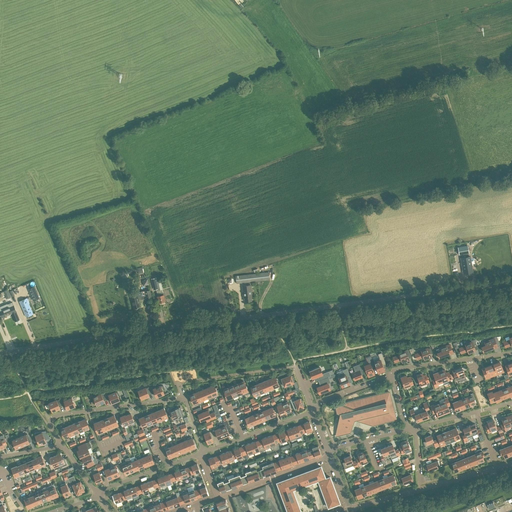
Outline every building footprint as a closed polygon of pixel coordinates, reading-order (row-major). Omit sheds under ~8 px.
[(511,111),(485,117),(486,123),(490,122),(491,126),(511,121),(511,111)] [(499,190),(480,192),(481,199),(500,197),(499,190)] [(485,233),(491,232),(487,207),(473,209),(476,234),(485,233)] [(458,248),(459,256),(469,254),(468,247),(458,248)] [(462,258),(463,271),(472,269),(470,257),(462,258)] [(238,276),(236,277),(236,283),(269,279),(269,272),(238,276)] [(251,285),(242,286),(243,298),(244,298),(245,302),(251,301),(251,297),(252,297),(251,285)] [(34,287),(28,289),(34,301),(39,298),(34,287)] [(138,295),(131,297),(133,309),(141,307),(139,301),(140,301),(140,300),(146,298),(146,297),(144,292),(144,291),(138,293),(138,295)] [(165,301),(163,292),(157,294),(159,302),(165,301)] [(27,298),(20,302),(26,317),(33,314),(29,303),(27,298)] [(12,302),(0,307),(0,312),(1,314),(2,317),(11,313),(15,322),(20,320),(16,311),(14,306),(12,302)] [(486,345),(482,347),(483,352),(493,348),(494,348),(497,347),(494,338),(484,342),(486,345)] [(466,346),(459,348),(461,353),(468,351),(468,352),(475,349),(472,341),(465,344),(466,346)] [(441,351),(437,353),(439,358),(449,354),(453,353),(450,344),(440,348),(441,351)] [(422,352),(415,354),(417,359),(424,357),(424,358),(431,356),(430,354),(432,353),(430,348),(428,348),(427,347),(421,350),(422,352)] [(400,355),(393,357),(395,362),(401,360),(402,361),(408,359),(405,350),(399,353),(400,355)] [(379,358),(373,361),(378,373),(385,370),(382,363),(385,362),(381,353),(378,354),(379,358)] [(369,364),(364,366),(368,377),(374,374),(372,368),(375,367),(372,361),(368,363),(369,364)] [(499,361),(490,365),(495,375),(503,372),(499,361)] [(356,372),(352,373),(354,380),(362,377),(360,372),(363,371),(360,364),(353,367),(356,372)] [(490,365),(482,368),(486,379),(495,375),(490,365)] [(320,367),(309,371),(312,378),(319,375),(320,380),(328,377),(331,376),(329,371),(322,374),(320,367)] [(461,367),(452,370),(456,381),(459,380),(460,382),(466,380),(461,367)] [(344,372),(338,375),(342,387),(349,384),(347,377),(350,376),(347,368),(343,370),(344,372)] [(445,370),(439,372),(443,382),(444,385),(449,382),(449,380),(452,379),(451,379),(450,374),(449,373),(447,374),(446,373),(445,370)] [(436,380),(433,382),(435,387),(438,386),(437,384),(443,382),(439,372),(433,374),(436,380)] [(423,373),(417,376),(418,379),(417,379),(418,379),(420,384),(419,384),(419,385),(420,384),(420,386),(426,383),(427,386),(430,384),(429,382),(426,375),(424,376),(423,373)] [(292,376),(291,376),(291,375),(285,377),(284,374),(278,376),(280,382),(282,381),(284,386),(294,382),(293,381),(294,381),(292,376)] [(406,375),(400,378),(402,381),(401,381),(402,381),(404,386),(403,386),(403,387),(404,386),(404,388),(413,384),(410,377),(408,378),(406,375)] [(271,378),(270,379),(274,388),(279,386),(277,381),(278,381),(277,378),(276,378),(275,377),(272,378),(272,379),(271,379),(271,378)] [(330,390),(328,384),(331,383),(328,377),(320,380),(322,385),(317,387),(319,394),(330,390)] [(266,380),(265,381),(269,390),(274,388),(270,379),(267,380),(267,381),(266,380)] [(244,381),(239,383),(243,393),(244,395),(249,393),(247,388),(246,386),(244,381)] [(262,382),(261,383),(264,392),(269,390),(265,381),(263,382),(263,383),(262,383),(262,382)] [(235,385),(234,385),(238,395),(243,393),(239,383),(237,384),(237,383),(235,384),(235,385)] [(257,384),(256,385),(260,394),(264,392),(261,383),(258,384),(257,385),(257,384)] [(149,388),(151,393),(152,394),(154,393),(156,397),(164,394),(162,390),(164,389),(163,385),(161,386),(161,385),(153,389),(152,387),(149,388)] [(214,385),(209,387),(212,396),(217,394),(214,385)] [(230,387),(229,387),(233,397),(238,395),(234,385),(232,386),(230,386),(230,387)] [(251,389),(250,389),(252,392),(253,392),(254,396),(257,395),(259,397),(261,396),(260,394),(256,385),(255,385),(255,386),(254,386),(251,387),(251,389)] [(146,387),(138,391),(141,399),(149,396),(148,394),(151,393),(149,388),(149,387),(146,388),(146,387)] [(209,387),(204,389),(208,398),(210,397),(211,399),(213,398),(212,396),(209,387)] [(229,387),(224,389),(226,394),(225,394),(226,397),(227,397),(228,399),(233,397),(229,387)] [(204,389),(199,391),(203,400),(208,398),(204,389)] [(111,390),(104,391),(104,393),(105,394),(107,399),(107,400),(110,399),(112,403),(120,400),(118,396),(119,395),(117,392),(116,392),(116,391),(112,393),(111,390)] [(199,391),(195,393),(198,402),(203,400),(199,391)] [(492,391),(487,393),(491,403),(496,401),(493,393),(492,391)] [(389,392),(335,405),(337,413),(342,415),(336,435),(351,431),(355,419),(372,425),(396,419),(389,392)] [(101,394),(93,397),(97,405),(104,402),(104,400),(107,399),(105,394),(104,393),(101,394)] [(195,393),(190,395),(193,404),(198,402),(195,393)] [(471,396),(467,397),(470,405),(471,405),(475,404),(475,403),(474,400),(475,400),(473,393),(470,394),(471,396)] [(63,399),(60,400),(62,405),(62,406),(65,405),(67,409),(75,406),(71,398),(64,401),(63,399)] [(293,398),(290,399),(293,407),(296,406),(298,409),(303,407),(303,406),(304,406),(303,402),(302,403),(300,398),(294,400),(293,398)] [(445,401),(440,404),(443,413),(449,411),(447,405),(450,404),(447,398),(444,399),(445,401)] [(49,404),(47,404),(48,408),(50,407),(52,411),(60,408),(59,407),(62,405),(60,400),(60,399),(57,401),(56,400),(49,403),(49,404)] [(462,399),(458,401),(461,409),(465,407),(465,408),(466,407),(462,399)] [(458,401),(453,403),(456,411),(460,410),(460,409),(461,409),(458,401)] [(288,402),(282,404),(286,413),(287,413),(287,414),(291,412),(292,411),(290,407),(291,407),(289,404),(288,402)] [(424,407),(419,409),(423,419),(428,416),(426,410),(429,409),(429,410),(426,403),(423,404),(424,407)] [(282,404),(277,406),(278,409),(277,409),(279,412),(281,415),(280,415),(281,416),(284,415),(283,415),(286,413),(282,404)] [(434,405),(431,406),(433,412),(436,411),(438,416),(443,413),(440,404),(434,406),(434,405)] [(180,406),(175,408),(179,419),(181,419),(180,416),(184,415),(180,406)] [(171,410),(170,411),(174,420),(177,419),(178,420),(179,419),(175,408),(174,408),(174,407),(170,408),(171,410)] [(272,407),(267,409),(271,417),(271,418),(275,417),(274,416),(275,415),(275,414),(275,413),(274,413),(272,407)] [(168,417),(164,408),(159,410),(163,419),(168,417)] [(413,409),(410,411),(412,416),(412,415),(414,414),(417,421),(423,419),(419,409),(413,411),(413,409)] [(163,419),(159,410),(154,412),(158,421),(163,419)] [(208,410),(198,414),(200,421),(206,419),(207,422),(216,418),(214,412),(210,414),(208,410)] [(158,421),(154,412),(149,414),(153,424),(158,421)] [(129,413),(125,415),(130,426),(131,425),(131,423),(134,421),(131,413),(129,414),(129,413)] [(153,424),(149,414),(144,416),(148,426),(153,424)] [(114,415),(109,417),(113,427),(118,425),(117,422),(118,422),(117,420),(116,420),(114,415)] [(125,415),(120,417),(124,426),(127,424),(128,426),(130,426),(125,415)] [(230,427),(225,415),(222,416),(224,421),(224,422),(224,423),(219,425),(220,428),(224,437),(227,436),(227,435),(229,435),(227,428),(230,427)] [(249,415),(244,417),(245,418),(248,426),(249,428),(251,426),(251,425),(253,425),(250,417),(249,415)] [(141,419),(139,419),(142,428),(148,426),(144,416),(141,418),(141,417),(140,418),(141,418),(141,419)] [(504,425),(501,426),(503,432),(506,431),(505,428),(511,426),(507,416),(501,418),(504,425)] [(105,419),(104,419),(108,429),(113,427),(109,417),(107,418),(107,417),(105,418),(105,419)] [(81,421),(80,421),(84,430),(89,428),(87,424),(88,423),(87,420),(86,421),(85,419),(82,420),(82,421),(81,421)] [(100,421),(99,421),(103,431),(108,429),(104,419),(102,420),(100,420),(100,421)] [(488,424),(485,425),(488,432),(497,429),(493,419),(487,421),(488,424)] [(76,423),(75,423),(79,432),(84,430),(80,421),(77,422),(78,423),(77,423),(76,423)] [(99,421),(94,423),(96,428),(95,429),(96,431),(97,431),(98,433),(103,431),(99,421)] [(301,424),(300,424),(304,433),(306,432),(307,433),(313,431),(312,430),(311,428),(312,428),(310,424),(309,422),(309,421),(304,423),(301,424)] [(72,424),(71,425),(74,434),(79,432),(75,423),(73,424),(73,425),(72,425),(72,424)] [(297,426),(292,427),(296,439),(301,437),(300,435),(301,435),(301,434),(304,433),(300,424),(300,425),(297,426)] [(474,424),(468,426),(472,436),(478,434),(479,436),(482,435),(479,428),(479,429),(477,430),(474,424)] [(67,426),(66,427),(70,436),(74,434),(71,425),(68,426),(68,427),(67,427),(67,426)] [(462,435),(465,442),(468,441),(468,440),(473,438),(472,436),(468,426),(463,428),(465,435),(463,436),(462,435)] [(62,431),(61,431),(62,434),(63,434),(65,438),(70,436),(66,427),(65,427),(65,428),(64,428),(61,429),(62,431)] [(284,431),(287,439),(290,438),(290,439),(295,437),(296,439),(292,427),(287,429),(287,430),(284,431)] [(220,428),(215,430),(216,433),(215,433),(216,435),(218,439),(221,438),(221,439),(224,437),(220,428)] [(456,428),(451,430),(455,440),(460,438),(456,428)] [(449,431),(446,432),(450,442),(455,440),(451,430),(449,431)] [(39,432),(35,433),(35,435),(36,438),(35,439),(36,442),(38,441),(39,444),(44,444),(44,443),(43,443),(46,441),(45,440),(50,438),(45,431),(42,432),(39,434),(39,432)] [(276,434),(275,434),(278,442),(281,441),(282,442),(287,440),(287,439),(284,431),(279,432),(279,433),(276,434)] [(209,432),(204,434),(205,437),(204,437),(206,441),(208,444),(208,443),(209,444),(213,443),(212,442),(213,441),(209,432)] [(446,432),(442,434),(446,444),(450,442),(446,432)] [(26,434),(19,437),(22,445),(29,443),(29,441),(30,441),(27,434),(26,435),(26,434)] [(272,435),(267,437),(270,446),(276,444),(276,443),(278,442),(275,434),(272,435)] [(426,441),(423,442),(426,448),(434,444),(435,447),(438,446),(436,439),(436,440),(433,441),(431,434),(425,437),(426,441)] [(439,434),(437,436),(441,446),(446,444),(442,434),(441,434),(440,435),(439,434)] [(22,445),(19,437),(13,440),(12,439),(9,441),(12,447),(15,445),(16,448),(22,445)] [(191,437),(187,439),(187,440),(191,449),(192,448),(193,450),(196,448),(196,447),(195,446),(192,438),(191,437)] [(259,440),(263,452),(266,450),(265,448),(270,446),(267,437),(262,439),(259,440)] [(187,440),(183,442),(187,451),(191,449),(187,440)] [(255,441),(250,443),(254,453),(259,451),(260,453),(263,452),(259,440),(258,440),(255,442),(255,441)] [(402,445),(399,447),(402,454),(411,450),(407,440),(401,443),(402,445)] [(79,449),(77,450),(80,458),(82,457),(90,454),(88,449),(92,447),(89,442),(78,446),(79,449)] [(183,442),(178,443),(182,453),(187,451),(183,442)] [(178,443),(174,445),(178,454),(182,453),(178,443)] [(242,446),(245,455),(248,454),(248,455),(254,453),(250,443),(245,445),(242,446)] [(386,446),(390,456),(391,459),(400,455),(397,449),(397,450),(395,451),(392,444),(386,446)] [(174,445),(170,447),(173,456),(178,454),(174,445)] [(312,448),(309,450),(313,458),(316,457),(321,455),(320,452),(319,448),(318,446),(318,445),(312,448)] [(238,448),(234,449),(237,458),(237,459),(243,457),(242,456),(245,455),(242,446),(241,446),(242,447),(238,448)] [(380,455),(383,462),(385,461),(386,461),(385,458),(390,456),(386,446),(381,449),(383,455),(381,456),(380,455)] [(170,447),(165,449),(169,458),(173,456),(170,447)] [(506,447),(499,450),(501,454),(503,454),(504,457),(508,456),(509,456),(506,447)] [(230,451),(225,452),(229,462),(234,460),(234,459),(237,458),(234,449),(233,449),(233,450),(230,451)] [(481,449),(475,451),(476,454),(479,462),(480,462),(484,460),(482,456),(484,456),(482,451),(481,449)] [(306,450),(301,452),(304,461),(309,460),(309,459),(312,458),(313,458),(309,450),(307,451),(306,450)] [(149,452),(145,454),(149,465),(154,463),(149,452)] [(217,455),(217,456),(220,464),(223,463),(223,464),(229,462),(225,452),(220,454),(220,455),(217,456),(217,455)] [(295,455),(293,456),(296,464),(299,463),(304,461),(301,452),(295,454),(295,455)] [(359,457),(356,458),(359,465),(367,462),(363,452),(358,454),(359,457)] [(61,454),(55,456),(60,467),(67,464),(64,459),(63,459),(62,459),(63,458),(61,454)] [(82,458),(81,459),(83,463),(84,462),(85,464),(89,463),(90,466),(98,463),(96,457),(92,459),(90,454),(82,457),(82,458)] [(144,457),(141,458),(144,466),(149,464),(149,465),(145,454),(143,454),(144,457)] [(476,454),(471,456),(474,464),(479,462),(476,454)] [(345,461),(342,463),(345,469),(353,465),(354,468),(358,467),(355,460),(355,461),(352,462),(350,455),(344,458),(345,461)] [(45,464),(42,456),(41,456),(36,458),(37,458),(40,466),(43,465),(44,467),(46,467),(45,464)] [(55,456),(50,458),(52,463),(53,464),(52,464),(53,467),(55,469),(60,467),(55,456)] [(139,459),(136,460),(140,468),(144,466),(141,458),(140,456),(139,456),(139,459)] [(213,457),(208,459),(211,468),(212,468),(217,466),(217,465),(220,464),(217,456),(216,456),(213,457)] [(290,456),(284,458),(288,468),(292,466),(295,464),(296,465),(296,464),(293,456),(290,457),(290,456)] [(471,456),(466,458),(469,466),(474,464),(471,456)] [(37,458),(36,458),(32,460),(35,468),(38,467),(39,469),(41,469),(40,466),(37,458)] [(134,461),(131,462),(135,470),(140,468),(136,460),(135,458),(134,458),(134,461)] [(279,461),(276,462),(279,471),(280,470),(279,470),(283,469),(288,468),(284,458),(278,460),(279,461)] [(461,458),(456,460),(460,470),(461,469),(461,470),(461,469),(464,468),(465,468),(461,460),(461,458)] [(466,458),(461,460),(465,468),(468,466),(468,467),(469,467),(468,466),(469,466),(466,458)] [(35,468),(32,460),(31,461),(30,459),(28,460),(29,462),(27,462),(30,470),(31,473),(32,472),(32,470),(35,468)] [(456,460),(451,462),(452,463),(452,464),(453,468),(455,472),(455,471),(460,470),(456,460)] [(30,470),(27,462),(26,463),(25,461),(23,462),(24,464),(22,464),(25,473),(26,475),(27,474),(27,472),(30,470)] [(127,461),(126,462),(130,472),(135,470),(131,462),(129,463),(127,461)] [(427,467),(426,467),(427,471),(429,471),(442,466),(442,465),(440,466),(437,461),(426,465),(427,467)] [(126,462),(121,464),(122,466),(125,474),(126,474),(130,473),(130,472),(126,462)] [(273,462),(267,464),(271,474),(276,472),(279,471),(276,462),(273,463),(273,462)] [(25,473),(22,464),(21,465),(20,463),(18,464),(19,466),(17,466),(17,467),(21,477),(22,476),(22,474),(25,473)] [(191,466),(189,467),(191,475),(194,474),(194,475),(200,472),(197,464),(191,466)] [(267,464),(259,467),(263,477),(263,476),(266,475),(266,476),(271,474),(267,464)] [(258,465),(250,468),(251,470),(254,480),(259,478),(262,477),(263,477),(259,467),(258,465)] [(21,477),(17,467),(17,466),(11,468),(15,477),(18,475),(19,478),(21,477)] [(115,466),(110,468),(114,477),(117,476),(117,477),(120,476),(119,475),(118,471),(117,468),(116,468),(115,466)] [(281,487),(279,487),(287,511),(300,511),(292,488),(311,481),(312,483),(318,481),(328,507),(339,503),(330,477),(325,478),(321,466),(279,482),(281,487)] [(186,468),(180,470),(183,479),(189,477),(189,476),(191,475),(189,467),(186,468)] [(110,468),(104,470),(106,473),(105,473),(106,476),(107,476),(109,480),(109,479),(110,480),(113,478),(114,477),(110,468)] [(174,472),(172,473),(174,481),(177,480),(177,481),(183,479),(180,470),(174,472)] [(251,470),(242,473),(246,483),(249,482),(254,480),(251,470)] [(99,472),(93,474),(94,477),(94,478),(95,481),(96,481),(97,484),(98,484),(99,485),(102,483),(102,482),(103,482),(99,472)] [(169,474),(163,476),(167,486),(173,484),(172,482),(174,481),(172,473),(169,474)] [(236,476),(234,477),(237,486),(242,484),(245,483),(246,483),(242,473),(236,476)] [(410,474),(401,478),(404,484),(413,480),(410,474)] [(393,475),(388,477),(391,485),(396,483),(393,475)] [(74,476),(68,478),(72,488),(74,487),(77,494),(77,493),(78,494),(81,493),(81,492),(84,490),(83,488),(84,488),(83,484),(82,485),(80,481),(76,483),(74,476)] [(157,479),(155,480),(158,487),(160,486),(161,488),(167,486),(163,476),(157,478),(157,479)] [(227,477),(225,477),(226,480),(229,489),(233,488),(237,486),(234,477),(227,479),(227,477)] [(152,480),(146,482),(149,491),(155,489),(155,488),(158,487),(155,480),(152,481),(152,480)] [(226,480),(217,483),(217,484),(220,492),(226,491),(226,490),(229,489),(226,480)] [(140,485),(138,486),(141,493),(143,492),(144,493),(149,491),(146,482),(140,485)] [(66,483),(60,485),(62,489),(61,490),(63,494),(64,493),(65,496),(66,496),(66,497),(70,495),(69,494),(70,494),(66,483)] [(200,489),(197,490),(200,497),(202,496),(208,494),(205,485),(199,488),(200,489)] [(50,486),(48,487),(53,497),(52,497),(53,498),(54,497),(55,499),(58,497),(57,496),(58,496),(54,487),(51,488),(50,486)] [(135,487),(129,489),(133,497),(138,495),(138,494),(141,493),(138,486),(135,487)] [(193,486),(187,488),(187,489),(188,492),(191,501),(197,498),(200,497),(197,490),(194,491),(193,486)] [(53,497),(48,487),(47,487),(47,490),(44,491),(48,499),(48,500),(51,499),(50,498),(52,497),(53,497)] [(359,488),(355,490),(358,498),(363,496),(359,488)] [(48,499),(44,491),(43,489),(42,489),(42,492),(39,493),(43,501),(43,502),(46,501),(45,500),(48,499)] [(124,491),(121,492),(124,500),(126,499),(127,500),(133,497),(129,489),(123,491),(124,491)] [(43,501),(39,493),(38,491),(37,491),(37,494),(34,495),(38,503),(39,504),(41,503),(40,502),(43,501)] [(110,497),(112,500),(114,499),(116,504),(121,502),(121,501),(124,500),(121,492),(118,493),(112,495),(112,496),(110,497)] [(183,495),(180,496),(183,503),(185,502),(186,503),(191,501),(188,492),(182,494),(183,495)] [(38,503),(34,495),(31,497),(30,494),(28,495),(29,497),(33,505),(35,505),(37,504),(38,503)] [(33,505),(29,497),(26,499),(25,496),(23,497),(24,499),(28,508),(30,507),(30,508),(32,507),(32,506),(33,506),(33,505)] [(177,496),(171,498),(175,507),(180,505),(180,504),(183,503),(180,496),(177,497),(177,496)] [(490,504),(492,510),(508,503),(505,497),(490,504)] [(166,501),(163,502),(166,510),(169,509),(175,507),(171,498),(165,500),(166,501)] [(225,500),(216,503),(218,509),(227,506),(226,504),(227,504),(226,503),(227,503),(226,500),(225,500)] [(160,502),(154,505),(157,511),(160,511),(163,511),(166,510),(163,502),(161,503),(160,502)]
